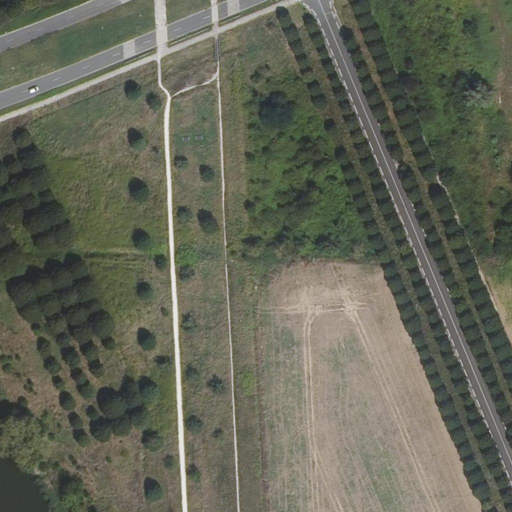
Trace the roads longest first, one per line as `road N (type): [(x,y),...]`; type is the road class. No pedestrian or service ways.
road 1 (unclassified): [(318,0),(511,463)]
road 2 (secondary): [(0,99),(249,0)]
road 3 (secondary): [(114,0),(0,44)]
